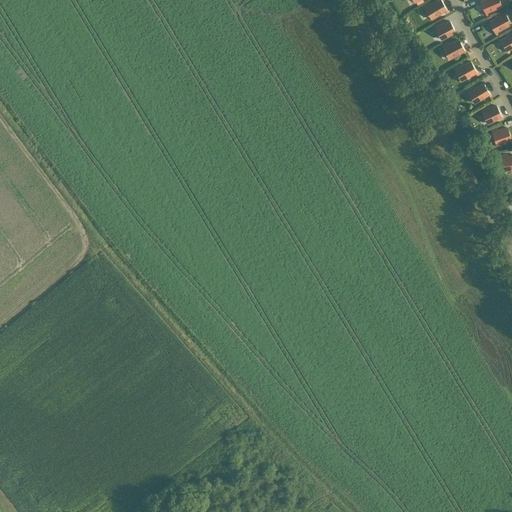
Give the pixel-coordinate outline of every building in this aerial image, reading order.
[(449,12),(442,0),(439,0),(432,5),(430,2),(424,5),(432,18),(446,10),(448,12),(449,12)] [(484,0),(481,1),(487,15),(488,15),(487,12),(503,5),(500,0),(484,0)] [(418,9),(424,18),(429,14),(424,6),(418,9)] [(500,16),(490,21),(497,35),(498,34),(497,31),(511,24),(505,10),(499,13),(500,16)] [(458,34),(450,21),(442,26),(440,23),(435,26),(442,39),(455,32),(456,35),(458,34)] [(501,40),(509,53),(510,52),(508,50),(511,47),(511,30),(510,32),(511,34),(501,40)] [(467,53),(460,39),(450,45),(448,42),(442,45),(449,58),(464,51),(466,53),(467,53)] [(479,74),(472,61),(462,67),(460,64),(454,67),(462,80),(476,72),(478,75),(479,74)] [(492,96),(484,83),(474,89),(473,86),(467,90),(475,103),(489,94),(491,97),(492,96)] [(504,119),(497,105),(488,110),(487,107),(481,110),(488,123),(501,117),(502,119),(504,119)] [(511,142),(511,138),(508,128),(499,131),(498,128),(492,130),(497,144),(511,139),(511,142)] [(511,156),(508,157),(508,154),(502,155),(505,170),(511,168),(511,156)]
